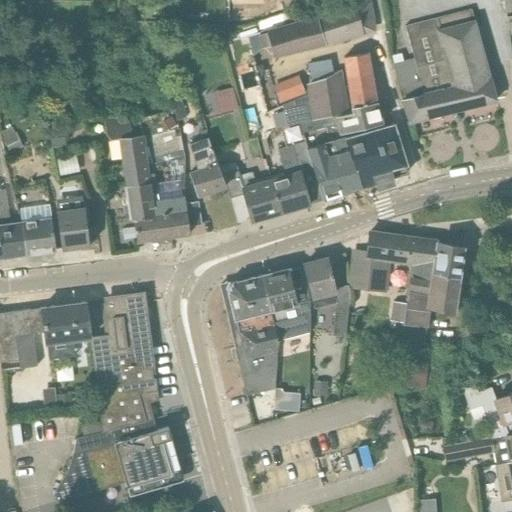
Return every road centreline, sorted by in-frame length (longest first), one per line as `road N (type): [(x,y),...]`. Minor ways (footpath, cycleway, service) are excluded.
road 1 (tertiary): [(187,286),(228,258),(423,194),(511,178)]
road 2 (tertiary): [(233,511),(186,329),(187,286)]
road 3 (tertiary): [(0,287),(138,272),(187,286)]
